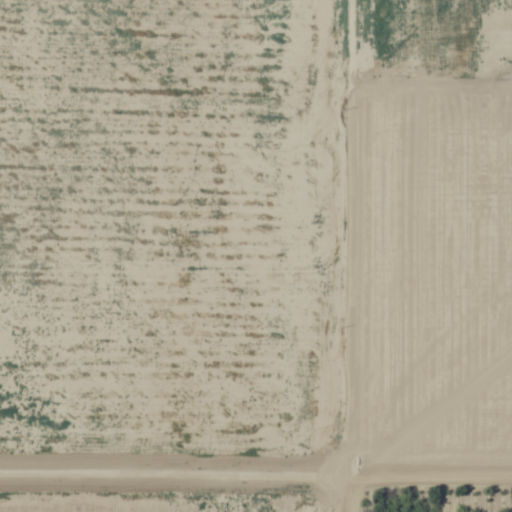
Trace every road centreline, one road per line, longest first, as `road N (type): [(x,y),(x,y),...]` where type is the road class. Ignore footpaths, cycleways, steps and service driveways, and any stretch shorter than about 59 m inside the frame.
road 1 (residential): [(0,470),(138,469),(293,489)]
road 2 (residential): [(511,487),(349,489)]
